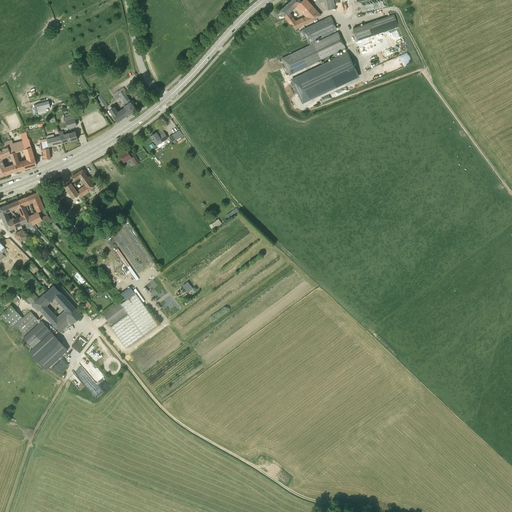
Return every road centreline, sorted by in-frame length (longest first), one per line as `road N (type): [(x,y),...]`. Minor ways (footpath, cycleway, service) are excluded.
road 1 (track): [(419,378),(238,207),(166,108)]
road 2 (track): [(374,511),(298,495),(187,428),(98,331)]
road 3 (track): [(508,189),(425,72),(401,18),(392,7),(378,9)]
road 4 (secondary): [(0,191),(93,150),(165,100)]
road 5 (secondary): [(165,100),(264,0)]
